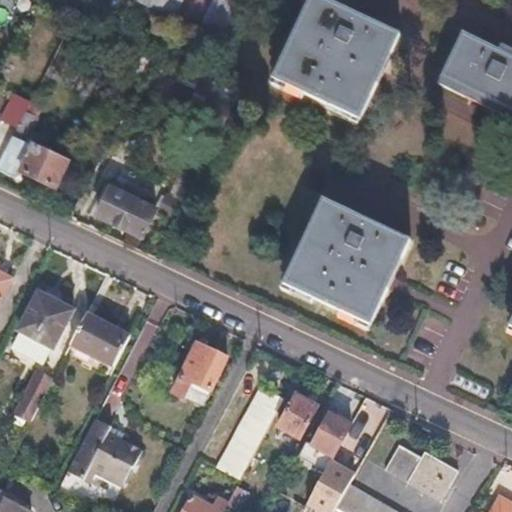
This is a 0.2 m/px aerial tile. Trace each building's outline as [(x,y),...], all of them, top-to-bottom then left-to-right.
[(186,0),(129,0),(176,21),(186,0)] [(237,0),(207,0),(194,30),(218,41),(237,0)] [(316,0),(278,82),(366,124),(401,49),(408,36),(335,1),(332,0),(316,0)] [(84,20),(72,14),(65,28),(77,34),(84,20)] [(492,112),(511,121),(511,46),(506,44),(503,50),(467,32),(440,86),(492,112)] [(155,54),(142,48),(131,70),(144,77),(155,54)] [(26,105),(15,100),(5,120),(16,126),(24,109),(26,105)] [(24,109),(16,126),(0,157),(0,168),(20,178),(23,171),(55,187),(68,161),(24,139),(36,115),(24,109)] [(155,209),(111,188),(98,216),(142,237),(155,209)] [(283,286),(376,331),(394,295),(398,288),(402,280),(418,247),(325,201),(283,286)] [(0,270),(0,304),(14,278),(0,270)] [(76,309),(42,291),(22,331),(23,332),(55,348),(56,349),(76,309)] [(131,336),(89,314),(74,342),(116,363),(131,336)] [(55,348),(23,332),(14,349),(47,366),(55,348)] [(230,357),(200,343),(175,394),(205,408),(230,357)] [(47,377),(39,372),(17,413),(33,422),(54,380),(47,377)] [(284,398),(260,385),(217,468),(240,480),(284,398)] [(317,405),(299,395),(282,426),(300,436),(317,405)] [(369,435),(331,414),(314,445),(352,466),(369,435)] [(92,487),(98,477),(123,489),(132,472),(134,473),(145,451),(123,440),(125,436),(95,420),(67,474),(92,487)] [(410,483),(424,458),(401,445),(387,470),(410,483)] [(410,483),(443,501),(459,471),(427,454),(424,458),(410,483)] [(321,480),(308,473),(300,486),(314,494),(321,480)] [(237,511),(250,490),(238,484),(230,501),(226,508),(233,511),(237,511)] [(399,511),(350,484),(334,511),(399,511)] [(0,494),(0,511),(31,511),(32,511),(0,494)] [(214,505),(196,495),(186,511),(223,511),(226,508),(230,501),(220,496),(214,505)] [(511,511),(511,501),(500,495),(490,511),(511,511)]
